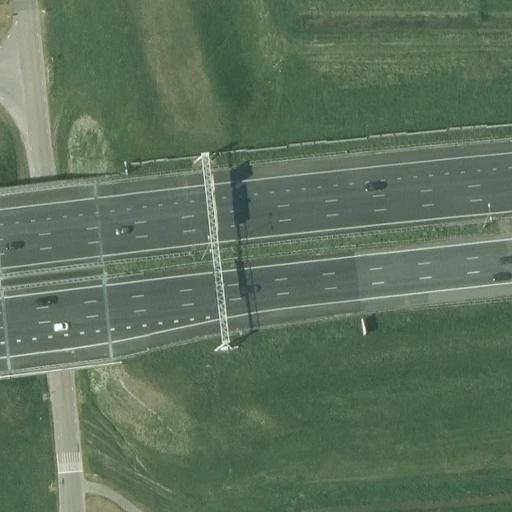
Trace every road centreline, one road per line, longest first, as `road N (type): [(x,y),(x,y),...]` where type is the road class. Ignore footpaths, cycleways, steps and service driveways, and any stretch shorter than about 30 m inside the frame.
road 1 (motorway): [(0,320),(511,260)]
road 2 (motorway): [(511,191),(0,246)]
road 3 (unclassified): [(30,70),(71,511)]
